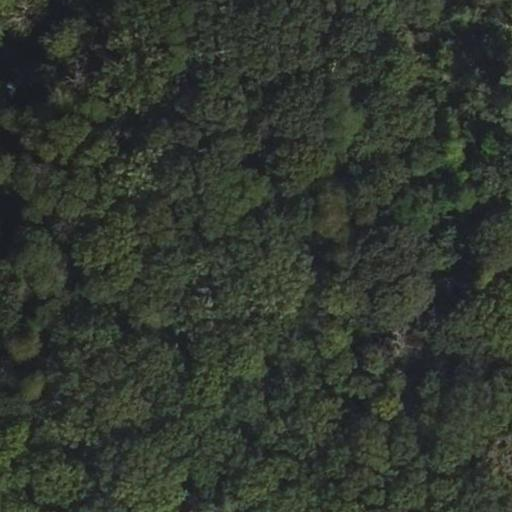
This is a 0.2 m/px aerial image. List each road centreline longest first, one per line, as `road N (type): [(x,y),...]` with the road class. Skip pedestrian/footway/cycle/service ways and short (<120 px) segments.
road 1 (track): [(156,511),(122,498),(104,442),(127,0)]
road 2 (track): [(511,368),(369,351),(309,370),(219,493),(176,511)]
